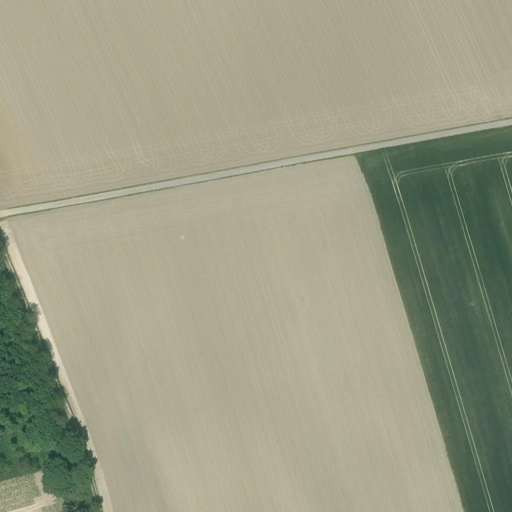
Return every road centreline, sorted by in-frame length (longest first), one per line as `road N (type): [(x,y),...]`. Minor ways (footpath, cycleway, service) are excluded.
road 1 (track): [(511,118),(42,204),(0,219)]
road 2 (track): [(106,511),(0,231)]
